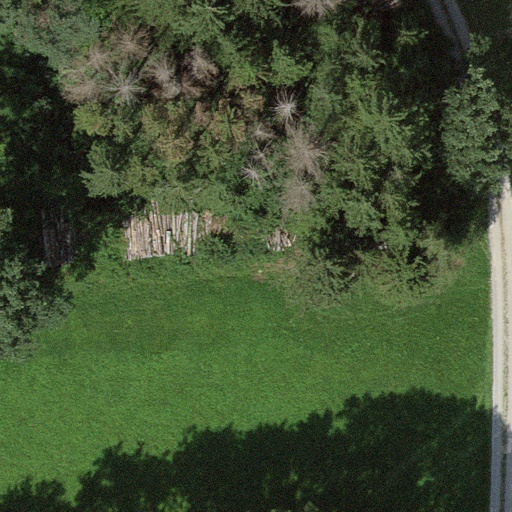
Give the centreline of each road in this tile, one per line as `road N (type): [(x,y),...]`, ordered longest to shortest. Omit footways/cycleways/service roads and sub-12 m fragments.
road 1 (track): [(504,511),(511,267)]
road 2 (track): [(511,188),(451,0)]
